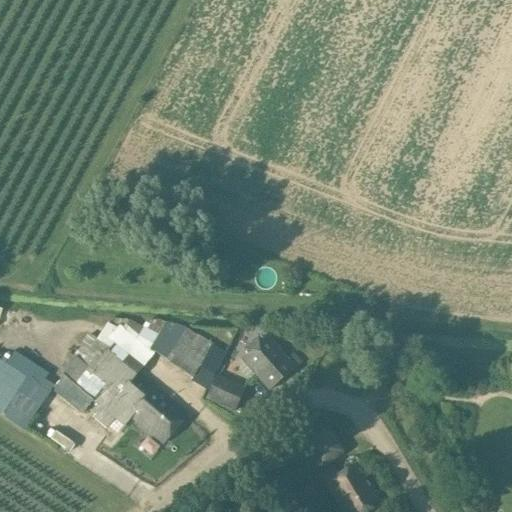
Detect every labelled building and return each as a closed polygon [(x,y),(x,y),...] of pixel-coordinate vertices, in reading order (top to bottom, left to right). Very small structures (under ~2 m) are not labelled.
[(149,350),(155,354),(192,378),(211,345),(186,329),(184,328),(182,327),(166,322),(166,323),(149,350)] [(242,359),(270,390),(300,363),(291,354),(286,359),(266,337),(242,359)] [(0,414),(13,423),(30,398),(21,392),(29,380),(0,361),(0,414)] [(186,417),(133,371),(94,417),(106,427),(114,416),(124,424),(129,418),(163,443),(186,417)] [(207,399),(234,411),(245,389),(217,376),(207,399)] [(308,476),(340,454),(322,428),(313,426),(287,445),(308,476)] [(341,511),(366,511),(378,504),(353,466),(336,478),(330,468),(318,476),(341,511)]
